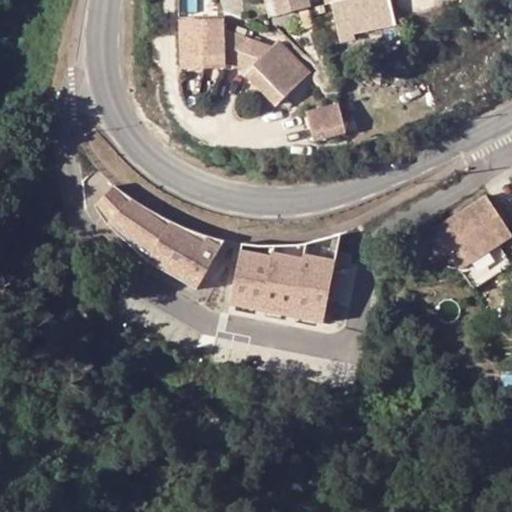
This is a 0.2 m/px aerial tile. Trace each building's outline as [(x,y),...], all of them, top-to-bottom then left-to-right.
[(309,4),(308,0),(274,0),(279,13),(309,4)] [(326,0),(329,6),(331,6),(344,42),(358,36),(356,31),(383,22),(397,17),(390,0),(326,0)] [(278,47),(271,53),(248,44),(226,37),(224,27),(215,28),(216,34),(191,35),(191,30),(179,31),(181,73),(227,70),(237,74),(249,79),(282,110),(311,77),(304,71),(300,76),(283,60),(287,55),(278,47)] [(300,76),(304,71),(287,55),(283,60),(300,76)] [(310,116),(312,121),(343,113),(341,107),(310,116)] [(350,136),(343,113),(312,121),(319,146),(350,136)] [(196,290),(225,240),(198,232),(170,220),(143,205),(115,185),(98,211),(106,223),(148,262),(196,290)] [(459,270),(497,246),(510,236),(485,197),(433,230),(459,270)] [(242,243),(230,305),(324,322),(338,249),(306,242),(270,245),(242,243)] [(497,246),(459,270),(473,290),(509,265),(497,246)]
